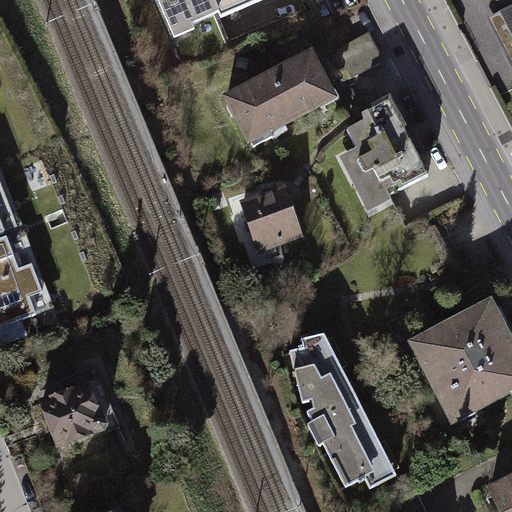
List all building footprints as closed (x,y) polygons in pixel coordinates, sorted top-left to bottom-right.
[(156,0),(175,44),(280,0),(156,0)] [(511,7),(492,18),(511,56),(511,7)] [(365,34),(335,49),(351,79),(381,63),(365,34)] [(250,61),(238,58),(235,67),(247,71),(250,61)] [(260,87),(223,106),(247,154),(340,109),(316,60),(260,87)] [(355,154),(336,165),(365,219),(436,181),(394,103),(343,130),(355,154)] [(0,171),(0,326),(53,306),(0,171)] [(261,200),(242,206),(258,258),(305,243),(288,192),(261,200)] [(511,345),(490,303),(412,344),(453,422),(511,391),(511,345)] [(304,359),(286,358),(300,409),(347,497),(363,487),(369,498),(400,484),(355,395),(329,345),(304,347),(304,359)] [(100,375),(41,396),(57,443),(64,462),(123,442),(100,375)] [(511,511),(511,480),(490,491),(500,511),(511,511)]
